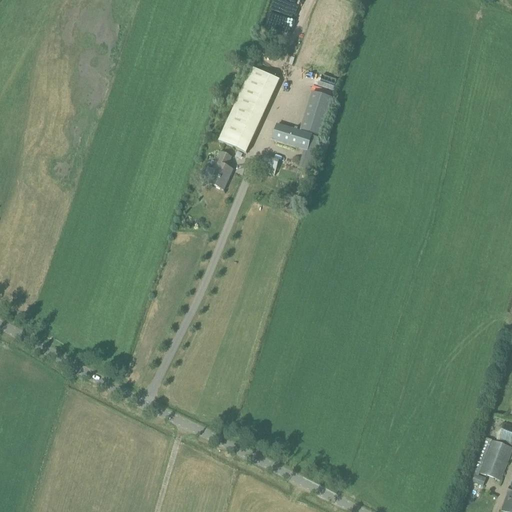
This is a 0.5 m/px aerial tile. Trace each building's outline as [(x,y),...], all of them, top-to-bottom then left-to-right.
[(249,69),(218,143),(246,155),(277,81),(249,69)] [(312,94),(301,132),(320,138),(332,100),(312,94)] [(320,140),(312,137),(277,127),(273,142),(304,152),(299,168),(310,172),(320,140)] [(209,186),(224,192),(233,172),(223,168),(224,165),(227,167),(231,159),(220,154),(213,171),(215,172),(209,186)] [(511,426),(503,424),(499,429),(497,434),(497,441),(511,445),(511,426)] [(468,474),(469,474),(464,487),(470,490),(472,484),(473,482),(475,476),(478,477),(479,474),(500,482),(511,450),(511,449),(492,442),(492,443),(479,438),(468,474)] [(473,482),(472,484),(483,488),(486,480),(478,477),(475,476),(473,482)] [(502,511),(511,511),(511,486),(511,487),(511,491),(511,494),(509,495),(502,511)]
